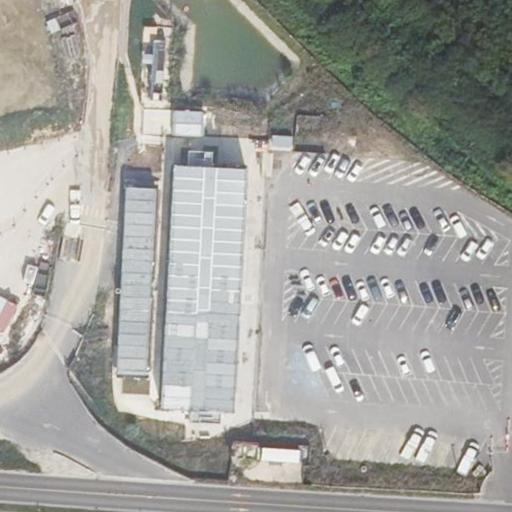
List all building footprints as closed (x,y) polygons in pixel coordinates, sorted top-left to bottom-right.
[(0,0),(0,20),(23,31),(36,0),(0,0)] [(0,116),(8,118),(17,83),(0,78),(0,116)] [(246,170),(169,166),(158,360),(156,402),(156,411),(233,415),(246,170)] [(158,243),(162,205),(129,202),(125,240),(158,243)] [(0,275),(22,271),(9,203),(0,205),(0,275)] [(157,269),(123,266),(119,318),(153,321),(157,269)] [(156,402),(158,360),(124,358),(121,400),(156,402)] [(300,461),(301,447),(232,445),(231,459),(300,461)]
